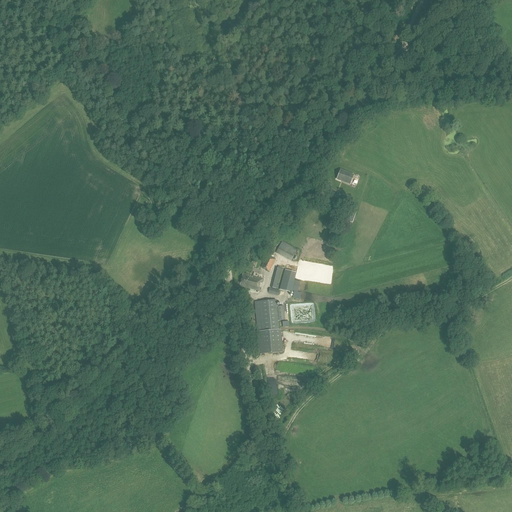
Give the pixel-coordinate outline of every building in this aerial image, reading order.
[(337,179),(350,184),(353,175),(341,170),(337,179)] [(276,253),(291,261),(297,249),(282,241),(281,242),(276,253)] [(261,267),(270,272),(276,259),(267,254),(261,267)] [(271,287),(278,289),(279,285),(277,285),(278,281),(281,269),(276,267),(271,287)] [(295,273),(285,270),(280,289),(290,292),(295,273)] [(240,286),(260,291),(261,287),(259,287),(260,283),(261,284),(263,279),(243,274),(240,286)] [(254,302),(259,354),(281,352),(279,330),(279,328),(283,327),(282,321),(278,321),(276,300),(254,302)] [(308,311),(311,311),(312,314),(314,313),(313,310),(315,309),(314,307),(301,310),(297,312),(298,317),(303,315),(304,317),(310,316),(308,311)]
